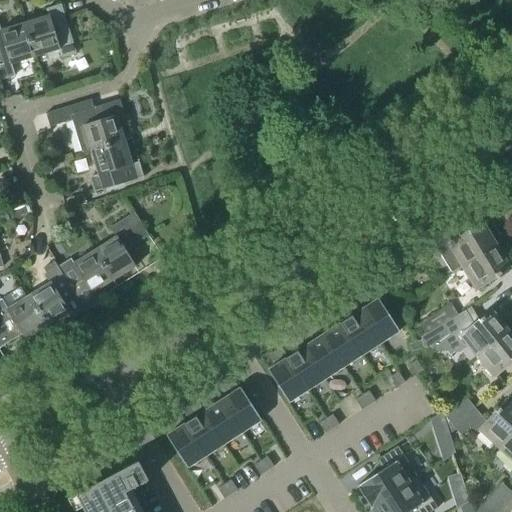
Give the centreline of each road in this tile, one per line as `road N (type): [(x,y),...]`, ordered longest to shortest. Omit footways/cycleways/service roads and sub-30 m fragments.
road 1 (residential): [(211,315),(450,160),(511,129)]
road 2 (residential): [(419,391),(308,462)]
road 3 (residential): [(0,450),(109,381)]
road 4 (residential): [(102,0),(122,20),(146,21),(216,0)]
road 5 (residential): [(239,358),(308,462)]
road 6 (residential): [(109,381),(211,315)]
